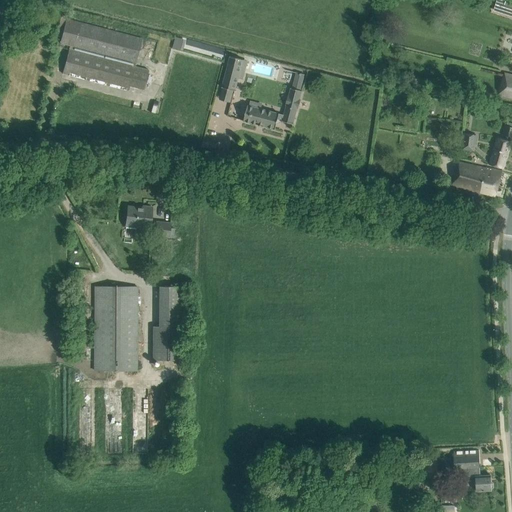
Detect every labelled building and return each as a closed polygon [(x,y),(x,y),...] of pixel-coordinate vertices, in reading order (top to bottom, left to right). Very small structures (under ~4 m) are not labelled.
[(63,73),(128,90),(129,86),(143,90),(148,71),(134,67),(142,39),(61,18),(57,32),(63,33),(60,43),(70,46),(63,73)] [(174,35),(171,47),(224,59),(227,47),(174,35)] [(222,87),(235,91),(243,60),(230,56),(222,87)] [(511,99),(511,73),(506,72),(498,95),(511,99)] [(284,115),(279,114),(278,119),(282,120),(282,121),(293,124),(302,91),(291,88),(284,115)] [(217,99),(216,106),(228,109),(230,102),(217,99)] [(477,101),(476,108),(489,111),(490,104),(477,101)] [(275,129),(278,119),(279,114),(248,105),(244,121),(275,129)] [(502,135),(511,137),(511,127),(505,125),(502,135)] [(462,150),(475,151),(477,135),(464,133),(462,150)] [(490,164),(504,169),(511,142),(498,138),(490,164)] [(453,185),(495,196),(503,172),(488,167),(487,171),(458,163),(453,185)] [(135,227),(150,229),(152,207),(148,206),(148,209),(143,208),(127,206),(126,223),(135,224),(135,227)] [(155,236),(169,237),(170,223),(156,221),(155,236)] [(152,360),(183,360),(183,286),(158,286),(158,326),(152,326),(152,360)] [(94,371),(137,371),(137,287),(94,287),(94,371)] [(477,491),(478,491),(478,492),(482,492),(482,491),(492,490),(491,489),(493,487),(493,484),(491,483),(491,475),(480,475),(479,451),(454,452),(455,477),(476,476),(477,491)] [(373,466),(395,467),(395,458),(373,457),(373,466)] [(423,458),(424,478),(439,478),(437,457),(423,458)]
